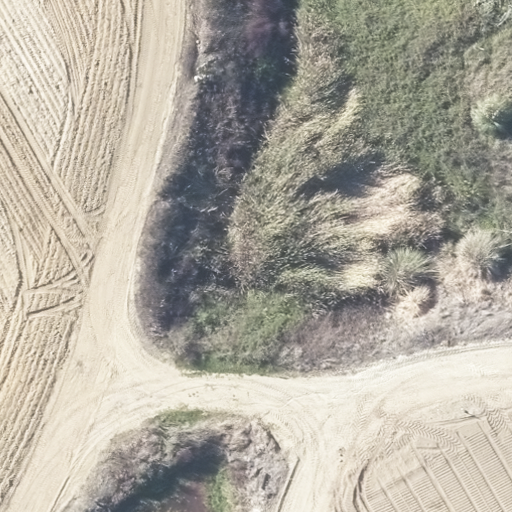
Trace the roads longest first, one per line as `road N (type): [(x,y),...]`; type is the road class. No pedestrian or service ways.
road 1 (track): [(24,511),(114,351),(157,127),(147,0)]
road 2 (track): [(77,418),(511,385)]
road 3 (track): [(377,395),(343,511)]
